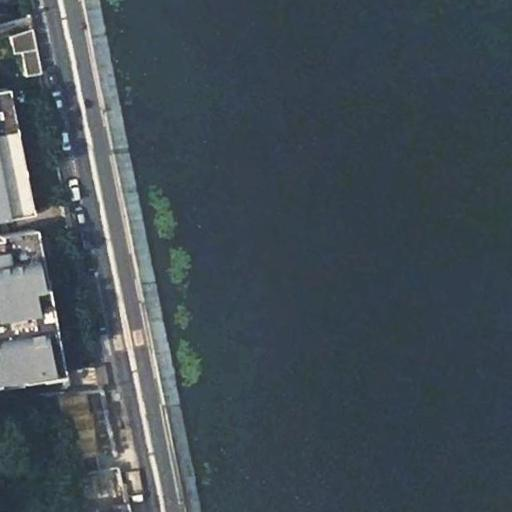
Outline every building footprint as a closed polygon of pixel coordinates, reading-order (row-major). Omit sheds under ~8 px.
[(28,23),(5,31),(9,49),(17,47),(32,44),(28,23)] [(32,44),(17,47),(21,70),(36,67),(32,44)] [(57,392),(60,392),(28,231),(0,236),(0,210),(21,206),(0,100),(0,337),(8,335),(21,398),(42,396),(42,394),(57,392)] [(98,508),(127,501),(100,388),(76,390),(60,392),(57,392),(71,457),(62,459),(73,511),(80,511),(81,511),(98,508)] [(98,508),(99,511),(129,511),(127,501),(98,508)]
